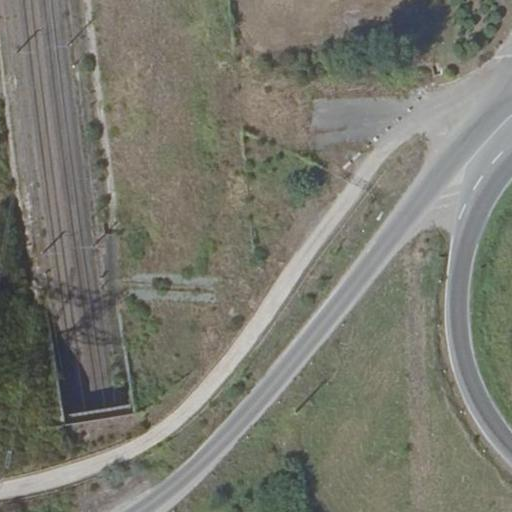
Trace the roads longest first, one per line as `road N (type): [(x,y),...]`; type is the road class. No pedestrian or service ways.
road 1 (trunk): [(511,91),(487,107),(216,451),(147,511)]
road 2 (trunk): [(511,450),(487,419),(459,350),(466,234)]
